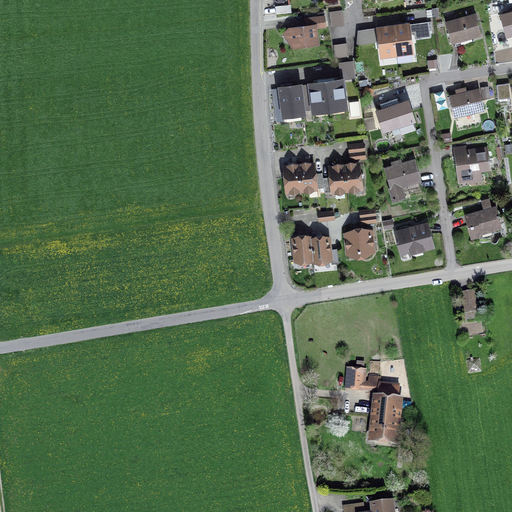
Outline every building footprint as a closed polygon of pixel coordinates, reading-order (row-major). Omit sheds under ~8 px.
[(275,6),(276,14),(291,12),(290,4),(275,6)] [(511,9),(507,11),(508,13),(501,15),(506,35),(511,33),(511,9)] [(342,10),(329,12),(331,25),(344,23),(342,10)] [(292,35),(293,47),(318,44),(316,28),(326,27),(324,16),(310,18),(311,25),(289,28),(290,35),(292,35)] [(470,35),(471,37),(480,34),(477,22),(475,22),(474,16),(456,21),(454,16),(445,19),(453,47),(462,44),(460,38),(470,35)] [(420,23),(422,38),(430,36),(428,22),(420,23)] [(409,35),(408,24),(393,26),(397,54),(412,52),(410,41),(412,41),(411,34),(409,35)] [(380,45),(382,56),(397,54),(393,26),(378,28),(379,39),(378,39),(379,45),(380,45)] [(334,47),(335,57),(348,55),(347,46),(334,47)] [(342,79),(326,82),(329,108),(345,106),(342,79)] [(313,110),(329,108),(326,82),(310,84),(313,110)] [(280,88),(283,111),(283,114),(303,111),(300,85),(280,88)] [(481,87),(483,99),(490,98),(488,86),(481,87)] [(473,110),(474,111),(484,109),(481,97),(479,97),(478,91),(464,94),(463,88),(456,90),(457,95),(450,96),(454,116),(464,114),(463,112),(473,110)] [(400,123),(403,132),(415,128),(409,108),(407,109),(405,102),(387,108),(387,107),(378,110),(384,130),(396,126),(395,124),(400,123)] [(284,121),(283,114),(283,111),(275,112),(276,122),(284,121)] [(365,119),(366,129),(374,127),(372,118),(365,119)] [(481,177),(480,169),(499,167),(495,137),(467,141),(465,143),(466,145),(456,147),(457,156),(456,156),(459,180),(469,179),(470,183),(478,181),(481,177)] [(349,145),(350,160),(365,158),(363,143),(349,145)] [(400,184),(410,181),(410,182),(420,179),(417,167),(415,168),(413,162),(399,166),(398,161),(400,160),(392,162),(393,166),(385,169),(391,187),(390,187),(393,200),(404,197),(400,184)] [(301,190),(324,188),(323,178),(322,173),(315,173),(314,163),(299,165),(301,190)] [(362,188),(359,163),(344,165),(347,190),(362,188)] [(284,167),(286,191),(301,190),(299,165),(284,167)] [(324,188),(324,192),(347,190),(344,165),(329,167),(330,177),(323,178),(324,188)] [(491,228),(491,229),(501,227),(496,208),(492,209),(491,205),(483,208),(484,210),(465,215),(471,237),(482,234),(481,231),(491,228)] [(360,211),(361,223),(376,222),(375,210),(360,211)] [(318,213),(319,221),(334,219),(333,212),(318,213)] [(421,245),(422,249),(432,246),(427,224),(408,229),(407,226),(400,228),(401,232),(396,233),(402,252),(411,249),(411,248),(421,245)] [(360,252),(363,256),(373,251),(371,230),(361,228),(359,231),(358,233),(355,233),(355,229),(346,233),(348,254),(348,253),(360,252)] [(304,260),(306,262),(313,259),(311,239),(311,237),(305,235),(305,237),(302,237),(300,235),(293,238),(295,261),(304,260)] [(316,238),(316,236),(311,239),(313,259),(313,261),(322,260),(323,263),(331,259),(331,264),(339,263),(337,248),(330,249),(328,237),(321,235),(319,237),(316,238)] [(461,292),(464,312),(473,310),(470,291),(461,292)] [(479,354),(468,354),(468,364),(480,364),(479,354)] [(346,388),(378,390),(379,383),(363,382),(364,369),(348,368),(346,388)] [(399,385),(379,383),(378,390),(373,439),(393,441),(399,385)] [(392,511),(391,502),(373,505),(373,511),(392,511)] [(346,505),(347,511),(350,511),(364,510),(363,503),(346,505)]
